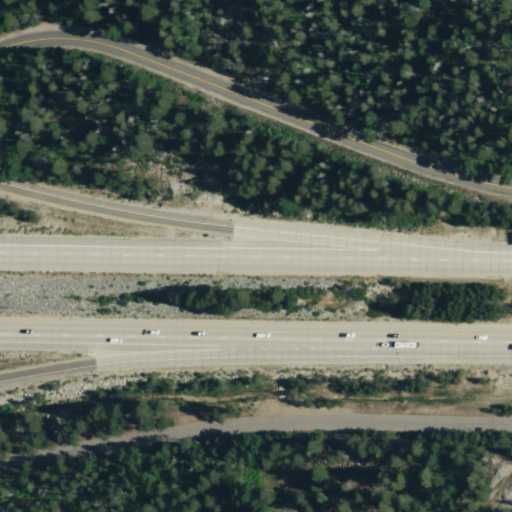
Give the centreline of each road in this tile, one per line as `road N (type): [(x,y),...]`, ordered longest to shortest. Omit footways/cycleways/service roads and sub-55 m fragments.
road 1 (tertiary): [(0,47),(57,36),(98,42),(410,163),(511,188)]
road 2 (residential): [(511,422),(284,418),(0,460)]
road 3 (motorway): [(0,335),(511,346)]
road 4 (motorway): [(511,260),(0,253)]
road 5 (motorway): [(494,260),(225,228),(0,188)]
road 6 (motorway): [(0,376),(323,344)]
